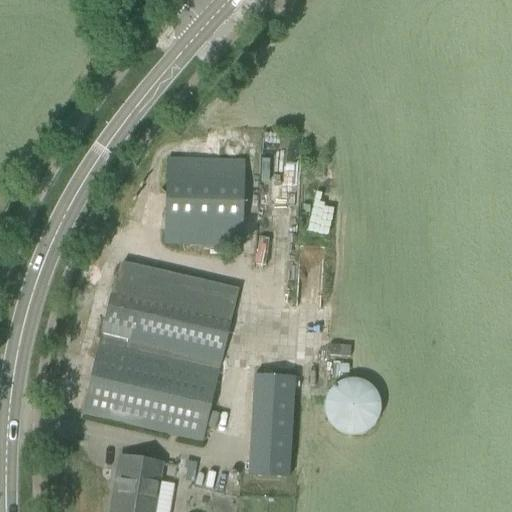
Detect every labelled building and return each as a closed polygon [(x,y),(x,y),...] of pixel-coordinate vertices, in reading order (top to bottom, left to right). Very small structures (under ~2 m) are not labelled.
[(236,153),(238,132),(207,129),(205,150),(236,153)] [(245,162),(187,160),(167,160),(164,245),(242,248),(245,162)] [(113,281),(82,415),(201,443),(232,308),(139,287),(143,269),(120,263),(116,281),(113,281)] [(327,358),(348,359),(349,347),(327,346),(327,358)] [(335,435),(377,419),(361,376),(320,392),(335,435)] [(253,377),(247,477),(287,479),(287,475),(293,379),(253,377)] [(112,501),(109,511),(149,511),(150,509),(153,510),(160,465),(119,458),(116,474),(120,475),(116,502),(112,501)]
